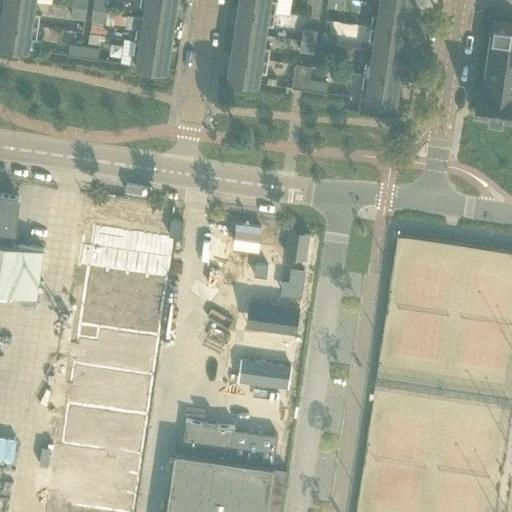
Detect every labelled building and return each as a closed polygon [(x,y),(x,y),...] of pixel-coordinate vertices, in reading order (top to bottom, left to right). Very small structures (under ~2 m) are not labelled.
[(33,0),(5,0),(3,20),(39,25),(40,17),(40,14),(33,13),(35,0),(33,0)] [(93,0),(92,9),(106,11),(107,0),(93,0)] [(146,4),(144,16),(173,21),(176,0),(142,0),(141,4),(146,4)] [(240,0),(240,6),(274,11),(275,0),(240,0)] [(328,0),(327,7),(342,9),(342,0),(328,0)] [(373,13),(371,25),(405,31),(409,7),(379,2),(377,14),(373,13)] [(72,6),(70,17),(84,19),(86,8),(72,6)] [(240,6),(237,30),(265,34),(267,22),(272,23),(274,11),(240,6)] [(92,9),(90,20),(105,23),(106,11),(92,9)] [(135,27),(134,39),(170,44),(173,21),(144,16),(142,28),(135,27)] [(39,25),(3,20),(0,38),(0,44),(29,48),(31,36),(37,37),(39,25)] [(511,35),(510,35),(511,24),(511,22),(494,20),(492,36),(490,36),(489,44),(491,44),(489,54),(511,57),(511,35)] [(374,39),(372,50),(402,54),(405,31),(371,25),(369,38),(374,39)] [(302,28),(301,39),(315,42),(316,30),(302,28)] [(237,30),(233,54),(268,59),(269,47),(263,46),(265,34),(237,30)] [(323,31),(321,42),(335,44),(337,33),(323,31)] [(170,44),(134,39),(130,63),(166,69),(170,44)] [(315,42),(301,39),(299,51),(313,53),(315,42)] [(321,42),(320,54),(333,56),(335,44),(321,42)] [(68,54),(83,56),(84,47),(70,44),(68,54)] [(84,47),(83,56),(96,58),(98,49),(84,47)] [(365,61),(363,74),(398,79),(402,54),(372,50),(370,62),(365,61)] [(233,54),(230,78),(259,82),(261,70),(266,71),(268,59),(233,54)] [(511,76),(511,57),(489,54),(486,73),(511,76)] [(296,64),(292,87),(294,88),(296,88),(304,89),(307,90),(308,79),(309,79),(311,66),(310,66),(296,64)] [(511,93),(511,76),(486,73),(484,90),(511,93)] [(398,79),(363,74),(358,111),(385,115),(387,101),(395,102),(398,79)] [(308,79),(307,90),(325,92),(327,82),(309,79),(308,79)] [(477,92),(476,102),(478,102),(476,112),(490,114),(490,117),(501,118),(502,116),(511,117),(511,93),(484,90),(479,89),(479,93),(477,92)] [(19,196),(0,193),(0,290),(37,296),(41,268),(44,248),(12,243),(12,241),(16,238),(17,233),(14,230),(19,196)] [(183,220),(172,219),(171,219),(169,235),(181,237),(183,220)] [(86,265),(52,503),(115,511),(133,511),(173,237),(150,234),(151,230),(86,221),(80,264),(86,265)] [(201,231),(187,256),(218,273),(232,247),(201,231)] [(248,240),(246,280),(270,281),(273,241),(248,240)] [(284,254),(282,290),(297,291),(298,254),(284,254)] [(184,292),(207,307),(218,289),(196,275),(184,292)] [(266,340),(267,291),(226,290),(224,339),(266,340)] [(193,306),(181,320),(204,341),(216,328),(193,306)] [(277,316),(275,356),(298,357),(300,318),(277,316)] [(176,344),(171,366),(201,372),(205,349),(176,344)] [(227,379),(253,381),(256,353),(229,351),(227,379)] [(279,363),(277,377),(268,376),(266,394),(291,397),(295,365),(279,363)] [(265,413),(267,395),(238,392),(236,410),(265,413)] [(267,511),(275,465),(273,465),(277,436),(234,429),(234,425),(224,425),(215,424),(205,423),(196,421),(187,418),(182,452),(175,451),(166,511),(267,511)]
